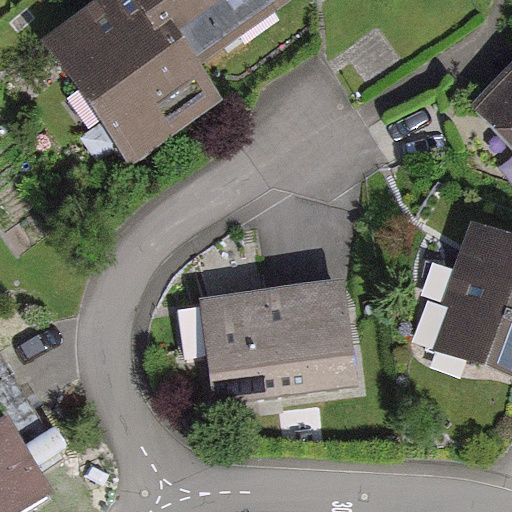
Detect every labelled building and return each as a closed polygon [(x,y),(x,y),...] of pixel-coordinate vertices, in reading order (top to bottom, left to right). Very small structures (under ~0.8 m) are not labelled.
[(109,0),(50,43),(124,145),(217,78),(196,50),(265,0),(109,0)] [(511,87),(488,111),(511,135),(511,87)] [(511,251),(481,241),(442,348),(511,372),(511,251)] [(341,288),(207,305),(218,392),(352,375),(341,288)] [(14,437),(0,444),(0,511),(32,511),(52,500),(14,437)]
